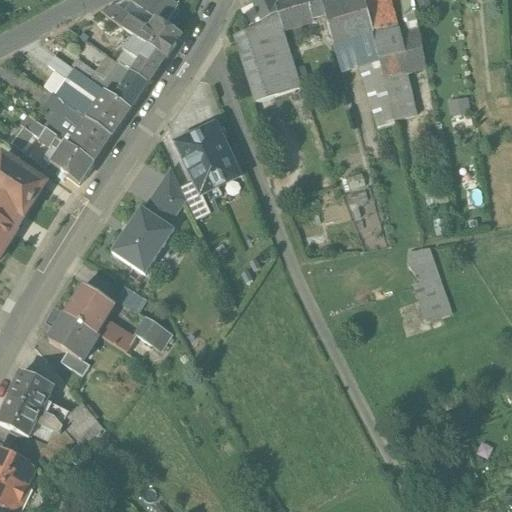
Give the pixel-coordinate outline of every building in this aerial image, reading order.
[(250,0),(252,5),(259,20),(277,13),(274,5),(273,5),(271,0),(250,0)] [(305,0),(291,0),(274,5),(277,13),(259,20),(260,25),(279,19),(283,32),(312,23),(305,0)] [(305,0),(312,23),(325,19),(324,13),(320,0),(305,0)] [(320,0),(324,13),(341,8),(338,0),(320,0)] [(338,0),(341,8),(351,40),(333,47),(341,76),(378,60),(375,47),(372,34),(363,0),(338,0)] [(363,0),(372,34),(390,31),(393,24),(386,0),(387,0),(363,0)] [(259,20),(252,5),(240,11),(248,31),(260,25),(259,20)] [(181,38),(157,21),(152,29),(145,28),(115,8),(102,15),(136,40),(166,61),(176,46),(181,38)] [(341,8),(324,13),(325,19),(333,47),(351,40),(341,8)] [(279,19),(260,25),(264,37),(283,32),(279,19)] [(248,31),(232,38),(252,105),(282,96),(264,37),(260,25),(248,31)] [(420,37),(375,47),(378,60),(383,79),(426,70),(420,37)] [(135,66),(130,73),(149,86),(166,61),(136,40),(130,49),(141,56),(135,66)] [(73,71),(54,58),(47,68),(66,81),(73,71)] [(135,66),(127,61),(122,68),(130,73),(135,66)] [(122,68),(117,76),(125,82),(130,73),(122,68)] [(118,91),(113,99),(131,112),(149,86),(130,73),(125,82),(118,91)] [(89,83),(77,74),(71,82),(83,91),(89,83)] [(118,91),(107,84),(101,91),(106,94),(113,99),(118,91)] [(94,111),(87,122),(112,140),(131,112),(113,99),(106,94),(94,111)] [(474,98),(453,101),(456,118),(476,114),(474,98)] [(94,111),(77,99),(70,110),(78,116),(87,122),(94,111)] [(87,122),(78,116),(71,127),(79,133),(87,122)] [(112,140),(87,122),(79,133),(69,148),(94,166),(112,140)] [(216,124),(175,142),(200,198),(241,180),(216,124)] [(67,135),(55,126),(50,134),(64,144),(68,138),(67,135)] [(50,134),(42,128),(34,139),(49,150),(51,148),(58,153),(64,145),(64,144),(50,134)] [(69,148),(64,145),(58,153),(49,165),(58,172),(55,176),(64,182),(67,178),(79,187),(94,166),(69,148)] [(0,255),(9,242),(11,244),(17,234),(14,232),(45,185),(3,158),(0,161),(0,255)] [(171,171),(143,213),(168,229),(186,203),(171,171)] [(141,211),(111,255),(145,277),(174,233),(168,229),(143,213),(141,211)] [(455,316),(437,248),(413,254),(421,284),(420,284),(430,323),(455,316)] [(115,306),(83,289),(64,317),(95,337),(103,324),(115,306)] [(95,337),(64,317),(47,343),(66,355),(83,366),(83,365),(100,339),(95,337)] [(134,344),(103,324),(95,337),(100,339),(140,366),(151,349),(160,355),(169,340),(161,334),(162,332),(147,322),(135,340),(136,340),(134,344)] [(83,366),(66,355),(60,366),(83,380),(90,369),(83,365),(83,366)] [(20,376),(9,399),(41,415),(53,391),(20,376)] [(9,399),(0,418),(0,424),(30,438),(41,415),(9,399)] [(36,458),(10,445),(5,456),(29,468),(32,471),(41,463),(36,458)] [(5,456),(0,453),(0,506),(12,511),(18,511),(28,492),(25,489),(33,472),(32,471),(29,468),(5,456)]
